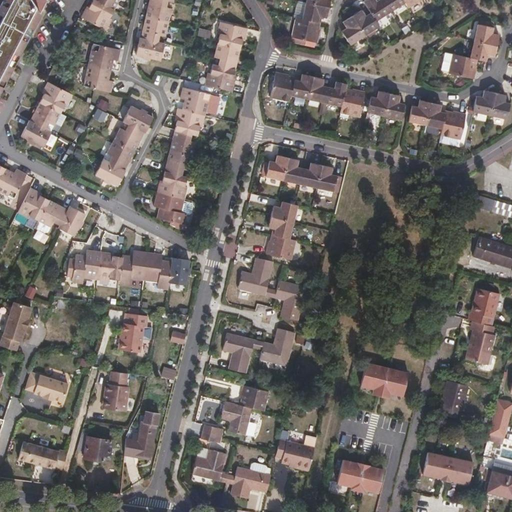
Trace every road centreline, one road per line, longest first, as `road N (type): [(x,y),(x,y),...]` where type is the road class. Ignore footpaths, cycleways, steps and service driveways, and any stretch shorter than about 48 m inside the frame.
road 1 (residential): [(244,127),(463,176),(511,142)]
road 2 (residential): [(153,511),(214,258)]
road 3 (residential): [(120,208),(166,109),(161,90),(125,73),(138,0)]
road 4 (residential): [(326,71),(458,99),(502,66),(511,28)]
road 5 (residential): [(77,2),(0,130)]
road 6 (residential): [(0,138),(2,148),(120,208)]
road 7 (unknown): [(58,503),(96,372)]
road 8 (residential): [(214,258),(244,127)]
road 9 (unclassified): [(0,496),(119,511)]
